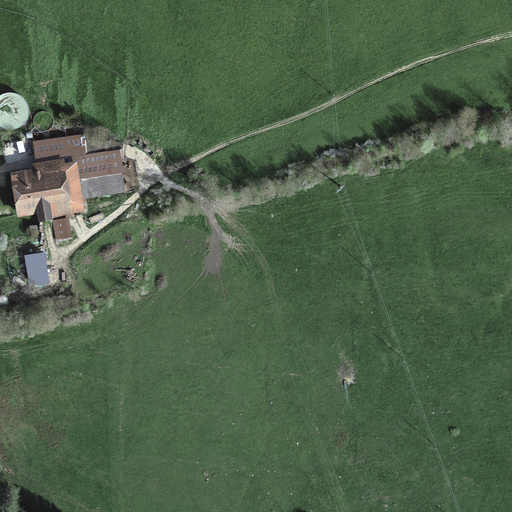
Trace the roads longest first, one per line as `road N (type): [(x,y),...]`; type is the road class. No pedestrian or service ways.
road 1 (track): [(511,35),(384,76),(176,171),(141,176)]
road 2 (track): [(0,167),(69,154),(140,173),(125,208),(61,250)]
